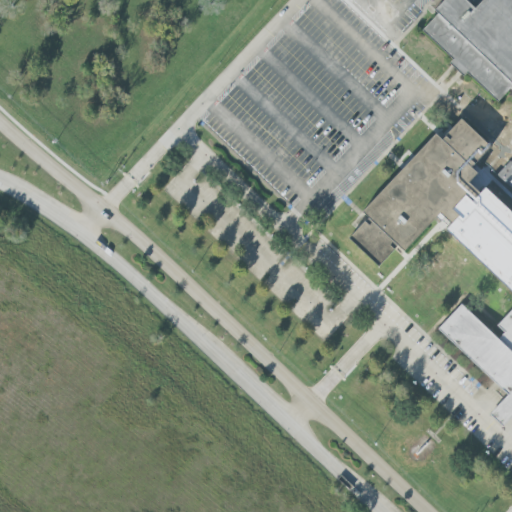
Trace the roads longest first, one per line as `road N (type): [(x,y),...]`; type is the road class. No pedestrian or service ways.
road 1 (secondary): [(426,511),(0,117)]
road 2 (secondary): [(78,235),(228,370)]
road 3 (secondary): [(291,425),(382,511)]
